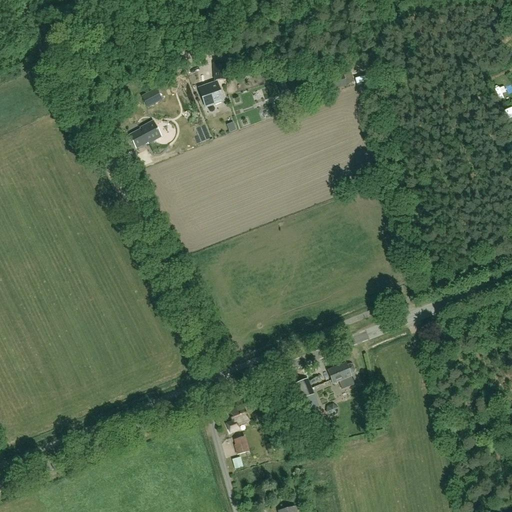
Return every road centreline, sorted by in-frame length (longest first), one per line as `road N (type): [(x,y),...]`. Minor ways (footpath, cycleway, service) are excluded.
road 1 (unclassified): [(231,394),(22,0)]
road 2 (track): [(49,49),(356,71)]
road 3 (tertiary): [(231,394),(511,281)]
road 4 (tertiary): [(0,487),(231,394)]
